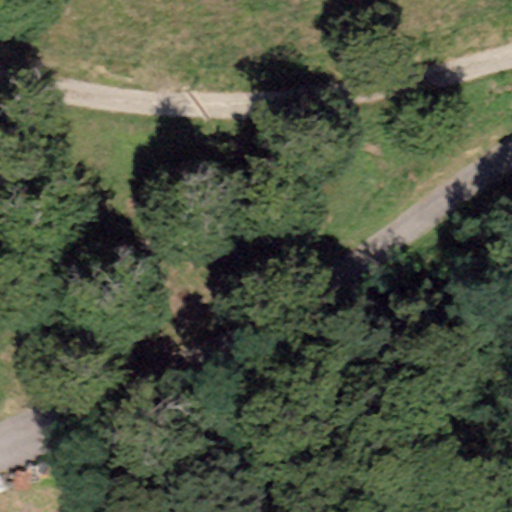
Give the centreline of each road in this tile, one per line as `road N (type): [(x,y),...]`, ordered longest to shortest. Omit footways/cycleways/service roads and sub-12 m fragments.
road 1 (track): [(0,78),(86,96),(258,106),(338,97),(511,55)]
road 2 (track): [(511,157),(338,287),(102,410)]
